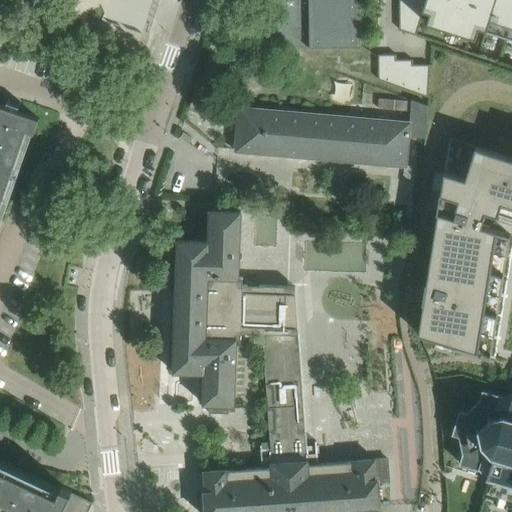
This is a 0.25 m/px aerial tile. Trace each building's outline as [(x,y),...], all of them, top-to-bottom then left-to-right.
[(269,0),(270,46),(308,45),(309,47),(362,46),(362,44),(361,44),(360,0),(269,0)] [(423,9),(425,0),(399,0),(400,9),(423,9)] [(486,30),(495,0),(425,0),(423,9),(423,10),(430,12),(426,23),(475,39),(479,27),(486,30)] [(507,36),(511,19),(511,0),(495,0),(486,30),(507,36)] [(423,10),(423,9),(400,9),(400,30),(415,35),(423,10)] [(378,55),(378,79),(397,86),(396,60),(396,54),(378,55)] [(396,60),(397,86),(413,92),(413,65),(413,60),(396,60)] [(413,65),(413,92),(428,97),(430,65),(413,65)] [(409,136),(425,137),(427,105),(412,100),(410,122),(240,107),(236,150),(406,165),(409,136)] [(0,224),(2,218),(32,132),(35,133),(40,118),(0,104),(0,224)] [(424,303),(419,333),(437,339),(434,347),(454,353),(456,346),(479,353),(479,352),(511,363),(511,157),(476,146),(450,138),(444,171),(444,173),(437,171),(434,191),(440,192),(437,213),(438,213),(427,282),(426,282),(423,303),(424,303)] [(306,445),(303,400),(296,285),(256,283),(256,280),(248,279),(248,283),(243,283),(243,276),(239,275),(241,211),(210,210),(209,241),(178,240),(176,289),(174,372),(205,373),(204,404),(210,404),(209,413),(229,413),(229,405),(235,405),(238,339),(242,339),(242,332),(246,332),(246,336),(254,336),(254,333),(263,333),(271,448),(306,445)] [(396,380),(400,300),(380,299),(376,379),(396,380)] [(461,410),(454,433),(461,435),(465,452),(460,463),(478,469),(480,469),(487,477),(486,481),(489,482),(489,480),(500,483),(499,485),(502,485),(502,484),(511,486),(511,394),(504,396),(503,395),(501,395),(484,390),(481,401),(480,401),(468,413),(461,410)] [(388,480),(387,458),(353,460),(317,462),(317,452),(318,452),(318,444),(316,444),(316,440),(315,440),(315,444),(306,445),(271,448),(262,449),(262,445),(261,445),(261,449),(259,449),(260,457),(262,457),(262,467),(221,470),(205,471),(206,491),(205,491),(206,511),(304,511),(380,506),(378,481),(388,480)] [(63,511),(67,504),(72,492),(72,491),(63,487),(62,489),(0,460),(0,511),(63,511)] [(83,511),(88,511),(93,502),(72,492),(67,504),(83,511)]
